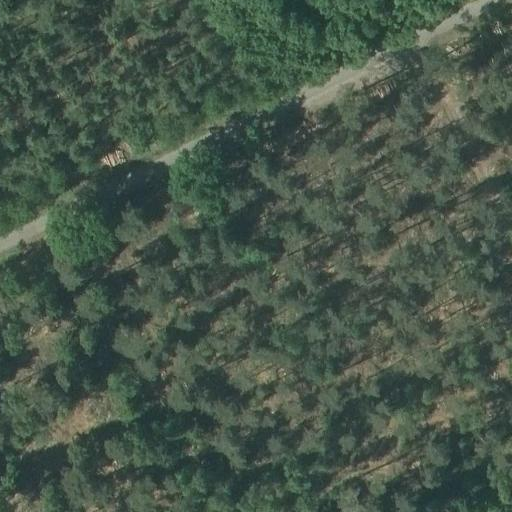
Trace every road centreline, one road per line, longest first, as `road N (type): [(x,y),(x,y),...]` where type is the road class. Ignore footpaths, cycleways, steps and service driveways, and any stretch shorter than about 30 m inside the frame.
road 1 (track): [(412,44),(0,247)]
road 2 (track): [(412,44),(511,249)]
